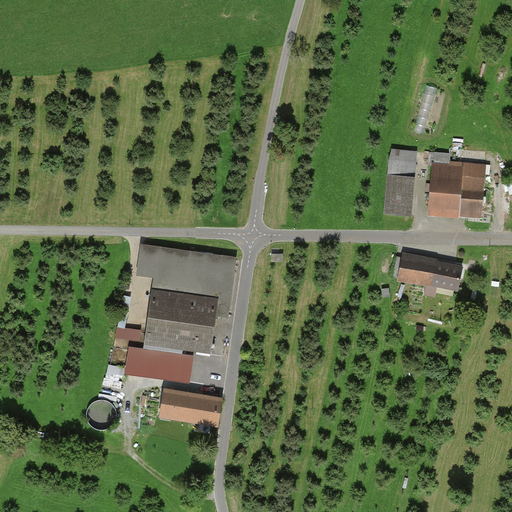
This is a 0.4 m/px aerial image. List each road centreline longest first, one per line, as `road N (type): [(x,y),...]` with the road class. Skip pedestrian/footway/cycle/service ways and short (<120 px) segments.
road 1 (unclassified): [(224,511),(220,473),(252,237)]
road 2 (unclassified): [(511,238),(252,237)]
road 3 (unclassified): [(252,237),(0,230)]
road 4 (unclassified): [(252,237),(301,0)]
